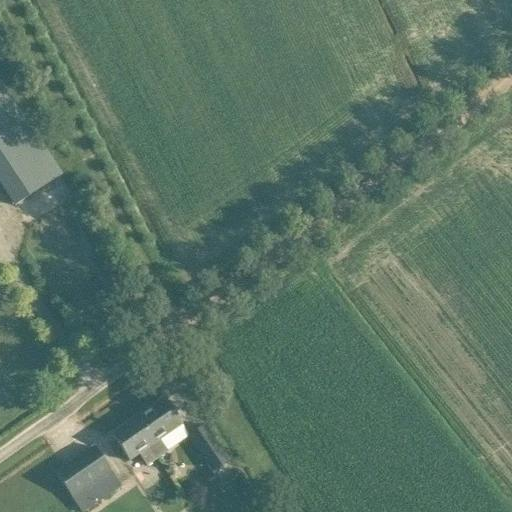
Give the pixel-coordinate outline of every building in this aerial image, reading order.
[(0,185),(14,207),(62,174),(0,81),(0,185)] [(163,454),(167,451),(159,440),(182,424),(164,399),(137,417),(163,454)] [(146,466),(163,454),(137,417),(111,435),(129,461),(138,454),(146,466)] [(212,474),(229,461),(205,424),(187,436),(212,474)] [(81,511),(83,511),(120,486),(93,447),(55,474),(81,511)]
